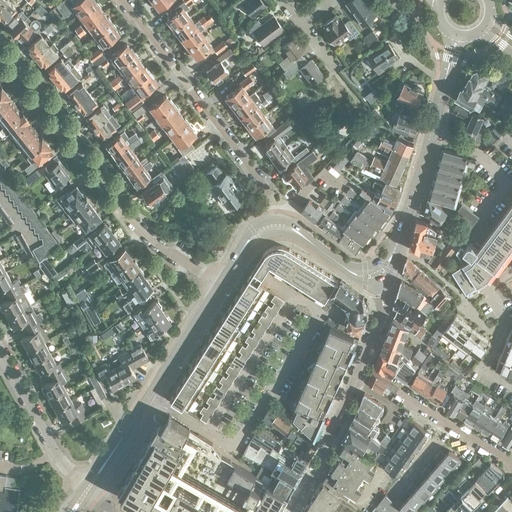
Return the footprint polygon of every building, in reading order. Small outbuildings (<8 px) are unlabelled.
[(17,8),(7,0),(0,7),(0,17),(1,16),(5,21),(17,8)] [(65,16),(75,8),(79,13),(95,1),(94,0),(75,0),(73,2),(71,0),(61,0),(56,4),(65,16)] [(158,8),(169,0),(150,0),(154,4),(155,3),(158,8)] [(166,18),(169,23),(173,29),(190,16),(185,9),(188,7),(193,3),(190,0),(183,0),(185,3),(166,18)] [(252,15),(266,5),(261,0),(236,0),(232,3),(236,8),(243,3),(252,15)] [(362,23),(377,13),(367,1),(364,3),(361,0),(348,0),(346,2),(362,23)] [(99,6),(95,1),(79,13),(84,20),(75,28),(78,31),(102,12),(98,7),(99,6)] [(36,7),(41,14),(46,9),(41,3),(36,7)] [(12,32),(24,20),(27,17),(21,10),(17,12),(6,24),(8,27),(12,32)] [(91,28),(95,34),(112,22),(108,17),(107,18),(102,12),(78,31),(81,35),(87,31),(91,28)] [(350,38),(359,32),(350,19),(345,23),(341,18),(339,19),(336,14),(323,23),(326,28),(325,30),(334,43),(346,34),(350,38)] [(194,22),(190,16),(173,29),(176,34),(177,33),(181,38),(205,19),(202,15),(197,20),(194,22)] [(264,44),(284,29),(273,15),(262,23),(258,19),(247,27),(251,32),(253,30),(264,44)] [(181,38),(184,42),(183,43),(187,48),(204,35),(197,26),(200,24),(203,27),(213,19),(210,16),(205,19),(181,38)] [(21,40),(29,33),(33,37),(41,30),(39,28),(40,25),(40,23),(39,20),(37,19),(34,19),(31,20),(28,17),(25,20),(24,20),(12,32),(18,38),(19,37),(21,40)] [(55,17),(48,24),(44,27),(47,31),(59,21),(55,17)] [(103,45),(103,44),(118,32),(115,28),(116,27),(112,22),(95,34),(100,41),(97,43),(100,47),(89,56),(92,61),(104,52),(101,47),(103,45)] [(371,47),(380,40),(373,30),(363,37),(371,47)] [(29,49),(34,56),(52,42),(47,35),(44,37),(41,33),(27,45),(30,48),(29,49)] [(191,53),(192,53),(196,58),(212,45),(204,35),(187,48),(191,53)] [(281,44),(287,39),(285,35),(278,40),(281,44)] [(227,47),(234,42),(230,36),(223,41),(214,47),(217,51),(226,45),(227,47)] [(281,62),(287,70),(292,65),(303,56),(300,52),(304,49),(295,36),(282,46),(289,55),(281,62)] [(72,37),(67,42),(70,46),(75,41),(72,37)] [(72,51),(80,44),(77,41),(63,52),(67,56),(72,51)] [(44,65),(57,53),(54,50),(57,47),(52,42),(34,56),(40,63),(41,62),(44,65)] [(63,52),(70,46),(67,42),(60,48),(63,52)] [(110,54),(110,55),(107,58),(103,54),(92,61),(93,62),(92,62),(96,67),(101,63),(104,66),(109,62),(109,63),(114,59),(118,65),(135,52),(130,46),(129,47),(125,42),(110,54)] [(390,60),(397,55),(388,42),(368,57),(378,71),(391,62),(390,60)] [(226,57),(233,52),(230,47),(222,52),(226,57)] [(138,57),(135,52),(118,65),(123,71),(110,80),(113,84),(141,62),(137,58),(138,57)] [(304,56),(303,56),(292,65),(287,70),(283,72),(287,77),(300,68),(312,83),(324,74),(312,59),(308,61),(304,56)] [(225,57),(224,57),(206,71),(214,81),(215,80),(217,83),(223,79),(220,76),(228,70),(225,65),(229,62),(225,57)] [(67,58),(63,61),(61,58),(47,69),(50,72),(48,73),(54,80),(69,68),(73,65),(67,58)] [(96,67),(92,62),(80,72),(83,76),(94,68),(96,67)] [(129,79),(133,84),(149,72),(145,66),(144,67),(141,62),(113,84),(116,88),(121,85),(118,81),(124,76),(127,80),(129,79)] [(246,74),(256,67),(252,62),(242,69),(246,74)] [(491,90),(497,81),(499,82),(505,80),(507,75),(506,71),(501,68),(497,69),(491,78),(487,75),(488,75),(479,70),(479,68),(477,67),(474,69),(473,70),(473,73),(471,77),(470,76),(465,85),(478,93),(479,91),(486,95),(490,89),(491,90)] [(77,78),(69,68),(54,80),(59,87),(61,85),(64,89),(77,78)] [(97,71),(94,68),(83,76),(86,80),(91,77),(90,76),(97,71)] [(148,96),(144,91),(156,83),(152,78),(153,77),(149,72),(133,84),(138,91),(135,92),(134,95),(124,102),(130,109),(148,96)] [(225,96),(229,101),(228,101),(232,107),(249,94),(245,88),(249,85),(249,84),(254,80),(249,74),(239,81),(241,84),(225,96)] [(69,98),(74,104),(88,92),(80,82),(67,92),(71,96),(69,98)] [(393,105),(395,106),(402,110),(405,104),(404,104),(405,101),(416,106),(423,92),(422,91),(423,90),(422,88),(419,87),(416,87),(416,88),(406,83),(398,100),(396,99),(393,105)] [(501,95),(491,90),(490,89),(486,95),(479,91),(478,93),(465,85),(463,89),(461,88),(456,97),(475,108),(479,110),(484,102),(489,105),(491,101),(496,104),(501,95)] [(108,97),(115,92),(112,88),(105,94),(108,97)] [(236,112),(237,111),(240,116),(267,95),(265,92),(258,96),(254,90),(249,94),(232,107),(236,112)] [(11,98),(5,91),(0,95),(0,111),(12,102),(9,99),(11,98)] [(83,112),(96,102),(88,92),(74,104),(78,109),(80,108),(83,112)] [(386,101),(389,98),(384,92),(381,94),(386,101)] [(149,106),(157,116),(173,104),(169,98),(168,99),(164,94),(149,106)] [(240,116),(244,120),(243,121),(247,126),(264,113),(268,110),(263,104),(271,98),(268,95),(267,95),(240,116)] [(19,111),(12,102),(0,111),(0,123),(2,126),(6,123),(21,111),(22,110),(21,109),(19,111)] [(142,113),(148,108),(144,102),(132,112),(139,121),(145,116),(142,113)] [(107,117),(103,111),(106,109),(102,104),(99,106),(86,116),(89,120),(88,122),(92,128),(107,117)] [(157,116),(164,126),(180,114),(176,109),(177,109),(173,104),(157,116)] [(477,131),(484,116),(474,111),(474,112),(460,106),(456,113),(470,119),(467,127),(469,128),(465,135),(480,141),(483,133),(477,131)] [(379,120),(383,117),(375,107),(371,110),(379,120)] [(289,109),(284,113),(288,118),(293,114),(289,109)] [(30,120),(22,110),(21,111),(6,123),(2,126),(0,128),(5,134),(8,133),(11,136),(15,133),(14,133),(30,120)] [(417,131),(421,118),(400,112),(396,123),(394,123),(392,130),(407,135),(410,128),(417,131)] [(107,117),(92,128),(97,134),(99,133),(102,137),(106,133),(108,135),(117,129),(115,126),(119,123),(111,113),(107,117)] [(269,120),(264,113),(247,126),(255,136),(263,130),(267,135),(275,129),(271,124),(269,120)] [(164,126),(171,136),(188,123),(184,118),(183,119),(180,114),(164,126)] [(499,126),(504,130),(509,125),(502,118),(496,124),(499,126)] [(15,133),(20,140),(17,141),(21,146),(37,133),(29,124),(32,122),(30,120),(14,133),(15,133)] [(267,153),(268,152),(271,156),(287,144),(280,136),(292,126),(287,120),(286,120),(278,126),(269,134),(273,139),(263,146),(264,147),(263,148),(267,153)] [(192,166),(183,154),(195,145),(190,139),(193,137),(192,136),(195,134),(191,129),(192,128),(188,123),(171,136),(179,146),(178,147),(183,153),(169,164),(174,169),(172,170),(177,177),(192,166)] [(499,126),(496,124),(490,130),(497,137),(504,130),(499,126)] [(148,133),(151,136),(157,132),(154,128),(148,133)] [(382,141),(409,154),(414,144),(398,137),(395,142),(384,137),(384,136),(375,133),(371,128),(367,132),(382,141)] [(108,150),(109,150),(112,154),(138,136),(135,131),(128,136),(124,129),(104,143),(106,145),(105,146),(108,150)] [(154,140),(160,136),(157,132),(151,136),(154,140)] [(39,136),(37,133),(21,146),(28,155),(46,141),(41,135),(39,136)] [(118,164),(120,164),(120,165),(134,154),(130,148),(141,140),(138,136),(112,154),(116,159),(116,161),(118,164)] [(356,151),(362,145),(358,140),(352,147),(356,151)] [(51,148),(46,141),(28,155),(28,156),(27,157),(31,162),(24,168),(28,172),(52,153),(50,149),(51,148)] [(409,154),(382,141),(380,145),(392,150),(390,156),(405,163),(409,154)] [(278,165),(279,167),(288,160),(292,165),(310,151),(307,147),(295,156),(287,145),(287,144),(271,156),(275,161),(278,165)] [(441,159),(465,165),(467,155),(443,149),(441,159)] [(284,172),(285,173),(284,173),(284,176),(286,178),(288,178),(289,178),(295,185),(298,183),(300,182),(302,179),(304,177),(308,182),(314,177),(305,166),(317,156),(312,150),(310,151),(292,165),(293,165),(284,172)] [(364,167),(370,158),(358,150),(352,159),(364,167)] [(123,171),(125,171),(128,175),(142,165),(149,160),(145,156),(139,161),(134,154),(120,165),(121,166),(120,167),(123,171)] [(374,160),(401,172),(405,163),(390,156),(387,161),(376,156),(374,160)] [(5,168),(9,164),(5,159),(1,162),(5,168)] [(27,183),(43,171),(56,188),(66,181),(64,178),(69,175),(68,173),(69,172),(63,163),(61,164),(58,160),(53,164),(50,159),(24,179),(27,183)] [(465,165),(441,159),(438,169),(462,175),(465,165)] [(401,172),(374,160),(372,165),(384,170),(381,175),(397,182),(401,172)] [(338,161),(334,166),(339,171),(344,165),(338,161)] [(241,197),(241,195),(241,194),(241,193),(225,173),(223,174),(216,164),(206,172),(208,174),(205,176),(210,182),(212,180),(214,182),(210,185),(221,198),(221,199),(221,201),(221,202),(223,203),(224,204),(225,204),(226,206),(235,199),(236,199),(237,199),(239,199),(240,198),(241,197)] [(134,185),(135,185),(135,186),(150,175),(142,165),(128,175),(132,180),(131,182),(134,185)] [(462,175),(438,169),(435,179),(459,185),(462,175)] [(156,198),(165,191),(172,186),(160,170),(144,182),(148,187),(142,191),(146,197),(145,199),(147,202),(149,201),(150,202),(151,202),(152,204),(155,204),(158,202),(158,200),(156,198)] [(459,185),(435,179),(432,189),(456,195),(459,185)] [(383,190),(398,197),(401,189),(401,187),(387,180),(384,185),(381,184),(381,183),(379,182),(378,183),(375,181),(373,185),(383,190)] [(5,193),(9,193),(20,191),(15,185),(4,187),(5,193)] [(66,211),(85,196),(85,195),(81,191),(78,190),(75,186),(56,200),(65,211),(66,211)] [(373,195),(367,191),(363,188),(361,190),(371,197),(365,205),(384,219),(391,210),(384,208),(385,207),(371,196),(373,195)] [(367,191),(373,195),(379,199),(378,200),(386,205),(385,207),(384,208),(391,210),(392,211),(396,203),(397,203),(399,199),(398,199),(399,197),(398,197),(383,190),(380,195),(376,193),(369,188),(367,191)] [(430,198),(446,202),(454,204),(456,195),(432,189),(430,198)] [(74,221),(78,218),(92,207),(87,200),(86,197),(85,196),(66,211),(74,221)] [(325,206),(330,210),(336,201),(331,197),(325,206)] [(444,208),(430,198),(428,197),(424,212),(439,222),(443,216),(453,223),(457,217),(444,208)] [(303,209),(315,220),(324,209),(319,205),(318,206),(310,200),(303,209)] [(356,212),(378,228),(384,219),(365,205),(359,214),(356,212)] [(476,216),(473,214),(463,206),(459,212),(457,211),(454,215),(471,227),(474,223),(472,221),(476,216)] [(34,211),(36,214),(38,216),(43,213),(39,207),(34,211)] [(100,217),(92,207),(78,218),(86,228),(100,217)] [(465,266),(462,268),(454,273),(468,294),(469,294),(467,291),(477,285),(479,287),(480,287),(490,280),(491,280),(490,280),(498,270),(496,268),(503,257),(506,259),(504,257),(511,247),(511,246),(511,245),(511,207),(478,254),(476,252),(481,245),(476,241),(473,244),(471,243),(470,242),(469,243),(468,243),(467,244),(464,249),(461,246),(456,252),(465,266)] [(1,214),(9,225),(14,223),(6,212),(1,214)] [(350,220),(370,235),(376,227),(378,228),(356,212),(350,220)] [(364,243),(344,229),(328,217),(325,215),(318,224),(357,252),(358,251),(364,243)] [(413,234),(436,240),(438,231),(435,230),(435,228),(430,224),(426,223),(426,222),(417,220),(418,219),(417,219),(417,220),(413,234)] [(370,235),(350,220),(344,229),(364,243),(370,235)] [(92,247),(96,244),(96,243),(111,231),(104,222),(97,228),(95,226),(74,242),(77,247),(87,239),(92,247)] [(119,241),(111,231),(96,243),(96,244),(104,253),(119,241)] [(15,235),(23,246),(27,244),(21,232),(15,235)] [(436,240),(413,234),(409,247),(429,252),(431,247),(433,248),(436,240)] [(453,236),(443,249),(450,254),(459,241),(453,236)] [(59,244),(57,242),(57,241),(42,243),(38,246),(44,256),(59,244)] [(23,246),(30,257),(33,255),(27,244),(23,246)] [(266,250),(264,252),(273,258),(266,269),(267,270),(273,274),(289,248),(286,247),(283,246),(280,245),(277,245),(274,246),(271,247),(268,248),(266,250)] [(38,246),(32,250),(38,260),(44,256),(38,246)] [(124,248),(106,260),(103,263),(106,267),(107,266),(111,273),(115,270),(131,258),(124,248)] [(273,274),(281,279),(297,254),(289,248),(273,274)] [(450,254),(443,249),(437,256),(433,254),(428,259),(439,268),(450,254)] [(263,253),(248,277),(258,284),(258,283),(267,270),(266,269),(273,258),(264,252),(263,253)] [(305,259),(297,254),(281,279),(289,284),(305,259)] [(38,263),(49,278),(57,271),(45,256),(38,263)] [(84,265),(87,269),(96,262),(94,258),(84,265)] [(133,262),(131,258),(115,270),(122,279),(139,267),(134,261),(133,262)] [(440,285),(435,280),(417,266),(418,266),(407,258),(403,270),(419,284),(427,289),(426,290),(432,294),(440,285)] [(313,264),(305,259),(289,284),(297,289),(313,264)] [(91,274),(101,267),(96,262),(87,269),(91,274)] [(297,289),(305,294),(322,269),(313,264),(297,289)] [(445,272),(449,268),(444,264),(441,269),(445,272)] [(143,273),(139,267),(122,279),(128,289),(144,277),(142,274),(143,273)] [(305,294),(313,300),(330,274),(322,269),(305,294)] [(0,288),(5,286),(7,291),(19,285),(16,279),(12,281),(6,270),(0,273),(0,288)] [(63,270),(57,275),(59,278),(66,274),(63,270)] [(338,280),(330,274),(313,300),(322,305),(321,306),(326,310),(331,303),(326,299),(337,281),(338,280)] [(149,297),(145,291),(151,287),(144,277),(128,289),(133,295),(131,296),(132,297),(122,304),(128,312),(149,297)] [(248,277),(241,287),(259,299),(266,289),(258,283),(258,284),(248,277)] [(337,281),(326,299),(331,303),(335,297),(346,305),(348,314),(365,320),(366,316),(365,316),(366,309),(368,309),(367,305),(369,304),(367,299),(365,300),(363,296),(362,296),(345,283),(341,279),(338,282),(337,281)] [(416,306),(424,294),(401,280),(397,292),(416,306)] [(7,315),(29,303),(23,291),(25,290),(21,284),(19,285),(7,291),(4,293),(7,299),(0,303),(7,315)] [(440,305),(449,293),(450,293),(440,285),(432,294),(429,298),(420,309),(426,313),(435,301),(440,305)] [(78,300),(88,294),(84,287),(75,294),(78,300)] [(241,287),(235,297),(253,309),(259,299),(241,287)] [(62,292),(69,303),(75,300),(68,288),(62,292)] [(421,324),(424,327),(426,328),(428,330),(431,326),(423,321),(427,314),(426,313),(420,309),(416,306),(397,292),(393,307),(397,310),(412,319),(421,324)] [(88,294),(78,300),(83,309),(92,303),(91,301),(93,300),(89,295),(88,294)] [(284,300),(275,294),(271,300),(274,302),(272,306),(271,307),(278,311),(284,300)] [(416,306),(420,309),(429,298),(424,294),(416,306)] [(235,297),(228,308),(246,319),(253,309),(235,297)] [(131,312),(133,315),(137,320),(141,326),(162,311),(154,300),(147,305),(145,302),(131,312)] [(23,329),(39,321),(43,318),(39,311),(35,314),(32,309),(29,303),(7,315),(13,327),(19,323),(23,329)] [(271,321),(278,311),(271,307),(272,306),(268,304),(265,310),(268,312),(265,316),(265,317),(271,321)] [(228,308),(222,318),(240,329),(246,319),(228,308)] [(409,326),(412,319),(397,310),(396,313),(394,312),(394,315),(394,317),(409,326)] [(170,322),(162,311),(141,326),(144,330),(144,331),(150,339),(164,330),(162,327),(170,322)] [(91,315),(94,321),(99,318),(96,312),(91,315)] [(365,320),(348,314),(346,313),(344,319),(347,321),(344,326),(360,332),(365,320)] [(265,331),(271,321),(265,317),(265,316),(262,314),(258,320),(261,322),(259,326),(258,327),(265,331)] [(444,330),(441,334),(450,340),(453,336),(464,322),(455,315),(444,330)] [(326,321),(336,328),(339,325),(329,317),(326,321)] [(398,345),(408,355),(412,346),(402,343),(408,326),(393,317),(384,340),(398,345)] [(222,318),(215,328),(233,339),(240,329),(222,318)] [(409,326),(408,328),(419,335),(423,337),(426,333),(422,330),(424,327),(421,324),(412,319),(409,326)] [(21,338),(27,350),(44,341),(48,338),(42,327),(39,321),(23,329),(26,335),(21,338)] [(472,328),(464,322),(453,336),(450,340),(458,347),(461,343),(472,328)] [(258,341),(265,331),(258,327),(259,326),(255,324),(252,330),(255,332),(252,337),(258,341)] [(103,338),(115,331),(112,326),(100,332),(103,338)] [(354,336),(336,328),(331,326),(296,403),(299,405),(299,406),(306,413),(306,414),(318,425),(318,424),(320,426),(320,424),(319,423),(323,415),(324,416),(328,406),(328,407),(333,396),(337,387),(346,367),(349,359),(350,359),(354,348),(358,338),(354,337),(354,336)] [(215,328),(209,338),(227,349),(233,339),(215,328)] [(481,335),(472,328),(461,343),(458,347),(468,354),(471,350),(470,349),(481,335)] [(252,351),(258,341),(252,337),(249,334),(245,340),(249,342),(246,347),(252,351)] [(65,345),(70,342),(66,335),(61,337),(65,345)] [(435,338),(433,342),(431,346),(433,348),(439,353),(442,350),(437,345),(440,337),(437,335),(435,337),(436,337),(435,338)] [(471,350),(479,356),(490,341),(481,335),(470,349),(471,350)] [(209,338),(202,348),(221,360),(227,349),(209,338)] [(381,350),(397,360),(399,353),(406,360),(408,356),(408,355),(398,345),(384,340),(381,350)] [(27,350),(33,361),(50,352),(44,341),(27,350)] [(140,343),(134,347),(143,361),(148,358),(145,353),(140,343)] [(131,368),(137,364),(129,350),(129,349),(127,345),(120,349),(123,353),(117,356),(121,363),(115,366),(124,382),(135,376),(131,368)] [(245,361),(252,351),(246,347),(242,345),(239,350),(242,352),(239,357),(245,361)] [(134,347),(129,349),(129,350),(137,364),(143,361),(134,347)] [(511,350),(504,347),(500,357),(511,361),(511,350)] [(202,348),(196,358),(214,370),(221,360),(202,348)] [(419,348),(411,358),(418,364),(426,354),(424,353),(423,351),(419,348)] [(152,349),(145,353),(148,358),(155,354),(152,349)] [(412,370),(410,369),(397,360),(381,350),(374,367),(395,381),(405,383),(411,376),(412,370)] [(442,350),(439,353),(445,358),(448,355),(442,350)] [(47,368),(50,374),(62,368),(59,361),(56,363),(50,352),(33,361),(40,372),(47,368)] [(419,391),(427,377),(422,374),(435,356),(430,353),(421,367),(418,371),(417,371),(409,385),(419,391)] [(239,371),(245,361),(239,357),(236,355),(232,360),(236,362),(233,367),(239,371)] [(511,373),(511,361),(500,357),(495,367),(511,373)] [(196,358),(190,368),(208,380),(214,370),(196,358)] [(456,368),(459,364),(453,359),(450,362),(456,368)] [(112,361),(106,364),(105,363),(98,367),(94,361),(91,363),(102,384),(108,381),(112,389),(124,382),(115,366),(112,361)] [(459,364),(456,368),(462,373),(465,370),(459,364)] [(232,381),(239,371),(233,367),(230,365),(226,371),(229,373),(226,377),(232,381)] [(42,385),(48,397),(65,388),(62,382),(68,378),(62,368),(50,374),(52,379),(42,385)] [(190,368),(183,378),(201,390),(208,380),(190,368)] [(372,371),(370,375),(367,382),(382,391),(385,387),(395,393),(398,389),(388,382),(388,381),(372,371)] [(455,381),(457,378),(459,375),(453,371),(450,377),(455,381)] [(92,373),(88,375),(94,386),(101,399),(106,396),(92,373)] [(419,391),(429,397),(437,383),(441,377),(437,374),(433,381),(427,377),(419,391)] [(226,392),(232,381),(226,377),(223,375),(219,381),(223,383),(220,387),(220,388),(226,392)] [(183,378),(177,388),(195,400),(201,390),(183,378)] [(437,383),(429,397),(438,403),(446,389),(437,383)] [(483,389),(473,384),(471,388),(480,393),(481,391),(483,389)] [(219,402),(226,392),(220,388),(220,387),(217,385),(213,391),(216,393),(213,397),(213,398),(219,402)] [(462,389),(458,386),(455,385),(450,394),(451,395),(444,407),(455,413),(463,400),(458,396),(462,389)] [(90,389),(100,408),(104,406),(101,399),(94,386),(90,389)] [(48,397),(55,408),(71,399),(65,388),(48,397)] [(170,399),(188,410),(195,400),(177,388),(170,399)] [(361,405),(379,415),(380,414),(381,413),(383,412),(384,411),(385,409),(385,407),(385,405),(386,404),(366,393),(361,405)] [(213,412),(219,402),(213,398),(213,397),(210,395),(206,401),(210,403),(207,407),(207,408),(213,412)] [(72,423),(88,415),(81,402),(74,405),(71,399),(55,408),(61,420),(68,416),(72,423)] [(455,413),(464,419),(472,405),(463,400),(455,413)] [(481,429),(489,434),(498,421),(507,407),(502,404),(494,418),(489,416),(481,429)] [(206,422),(213,412),(207,408),(207,407),(204,405),(200,411),(203,413),(200,418),(206,422)] [(271,405),(263,418),(270,424),(272,421),(285,433),(292,424),(278,412),(271,405)] [(351,424),(352,424),(366,433),(367,433),(371,436),(381,442),(387,446),(391,439),(382,433),(382,435),(378,433),(381,429),(376,426),(378,421),(379,422),(383,417),(379,415),(361,405),(358,414),(351,424)] [(464,419),(472,424),(480,410),(481,410),(483,406),(481,405),(479,406),(477,408),(472,405),(464,419)] [(472,424),(481,429),(489,416),(494,407),(491,405),(486,414),(481,410),(480,410),(472,424)] [(315,437),(315,436),(320,426),(318,424),(318,425),(306,414),(306,413),(299,406),(294,417),(315,437)] [(290,493),(289,493),(276,486),(233,461),(231,459),(222,454),(214,444),(169,415),(166,420),(163,426),(159,424),(120,491),(124,493),(122,496),(139,506),(141,502),(157,511),(278,511),(289,494),(290,493)] [(500,422),(498,421),(489,434),(498,440),(507,425),(508,426),(510,423),(505,420),(502,424),(500,422)] [(406,430),(424,442),(426,438),(422,435),(425,430),(412,421),(406,430)] [(511,423),(502,441),(510,446),(511,442),(511,423)] [(366,433),(352,424),(343,439),(347,441),(363,452),(369,444),(376,448),(381,442),(371,436),(367,433),(366,433)] [(259,428),(251,438),(270,451),(277,440),(259,428)] [(400,439),(412,448),(416,443),(421,446),(424,442),(406,430),(400,439)] [(287,436),(294,440),(300,444),(296,451),(299,452),(309,459),(316,446),(290,431),(287,436)] [(393,448),(411,460),(414,456),(409,453),(412,448),(400,439),(393,448)] [(251,440),(243,453),(282,475),(280,477),(293,485),(294,486),(302,471),(275,455),(273,454),(274,453),(270,451),(262,446),(251,440)] [(320,487),(340,500),(355,510),(357,507),(348,500),(352,494),(356,497),(363,486),(359,484),(366,475),(369,477),(376,468),(372,465),(375,461),(363,452),(347,441),(341,450),(345,452),(342,457),(339,454),(326,474),(327,474),(322,481),(323,482),(320,487)] [(302,471),(309,459),(299,452),(296,451),(291,448),(282,443),(275,455),(302,471)] [(387,456),(400,465),(403,461),(408,464),(411,460),(393,448),(387,456)] [(440,450),(437,454),(453,468),(461,460),(449,449),(448,450),(449,450),(445,454),(440,450)] [(446,476),(453,468),(437,454),(434,458),(438,462),(434,466),(446,476)] [(400,465),(387,456),(381,466),(399,478),(399,477),(402,474),(397,470),(400,465)] [(478,458),(475,462),(496,482),(504,473),(504,471),(490,462),(487,466),(478,458)] [(475,462),(472,465),(480,473),(476,477),(489,489),(496,482),(475,462)] [(439,485),(446,476),(434,466),(431,471),(426,467),(423,470),(439,485)] [(420,482),(432,493),(439,485),(423,470),(420,474),(424,478),(420,482)] [(15,511),(20,487),(5,485),(6,475),(0,473),(0,511),(15,511)] [(462,475),(458,479),(480,499),(487,491),(474,479),(471,483),(462,475)] [(289,493),(293,485),(280,477),(276,486),(289,493)] [(458,479),(456,482),(459,485),(464,490),(460,495),(473,507),(480,499),(458,479)] [(409,487),(425,501),(432,493),(420,482),(416,487),(412,483),(409,487)] [(340,500),(320,487),(303,511),(329,511),(335,503),(337,505),(340,500)] [(425,501),(409,487),(405,490),(410,494),(406,499),(418,509),(425,501)] [(451,493),(447,489),(444,494),(463,511),(467,511),(473,507),(460,495),(457,498),(451,493)] [(448,511),(463,511),(444,494),(441,498),(444,501),(449,505),(446,509),(448,511)] [(375,506),(382,511),(397,511),(399,510),(391,503),(393,502),(385,495),(375,506)] [(415,511),(418,509),(406,499),(402,503),(398,499),(395,503),(394,503),(404,511),(415,511)]
